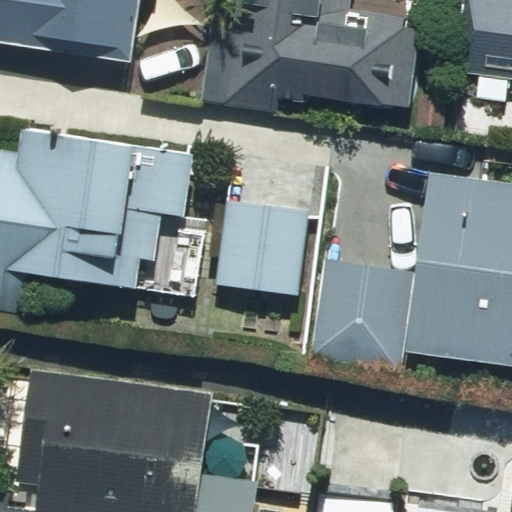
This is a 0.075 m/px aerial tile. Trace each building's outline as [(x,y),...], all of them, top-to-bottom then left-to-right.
[(0,0),(0,29),(153,45),(157,0),(0,0)] [(369,12),(370,0),(255,0),(254,13),(204,8),(195,93),(428,118),(438,19),(369,12)] [(511,0),(466,0),(461,78),(511,81),(511,0)] [(0,292),(166,301),(169,249),(196,250),(197,213),(221,214),(225,124),(22,114),(18,185),(0,184),(0,292)] [(511,167),(439,161),(424,341),(511,348),(511,167)] [(249,170),(236,272),(323,283),(336,180),(249,170)] [(342,257),(333,354),(414,361),(422,264),(342,257)] [(0,511),(147,511),(162,511),(283,511),(287,465),(231,460),(238,375),(56,360),(44,502),(0,498),(0,511)] [(328,450),(324,511),(411,511),(415,455),(328,450)]
